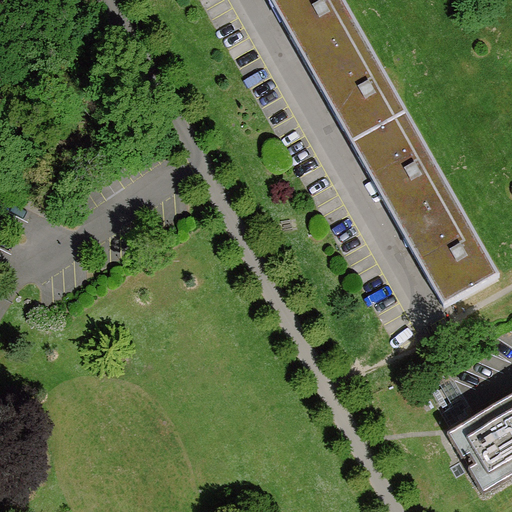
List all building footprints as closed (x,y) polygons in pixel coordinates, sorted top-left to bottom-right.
[(362,34),(342,0),(269,0),(306,66),(362,34)] [(407,116),(362,34),(306,66),(353,148),(407,116)] [(454,198),(407,116),(353,148),(399,228),(454,198)] [(500,279),(454,198),(399,228),(445,310),(500,279)] [(511,403),(510,405),(443,444),(437,448),(452,473),(456,474),(460,472),(464,479),(460,481),(459,485),(474,511),(511,487),(511,403)]
